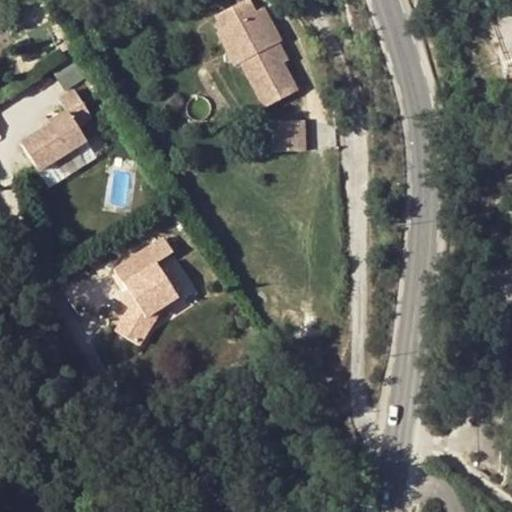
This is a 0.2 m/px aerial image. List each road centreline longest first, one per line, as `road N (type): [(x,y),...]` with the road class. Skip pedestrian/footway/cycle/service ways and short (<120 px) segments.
road 1 (tertiary): [(387,0),(416,112),(423,194),(383,511)]
road 2 (unknown): [(386,493),(341,404),(335,136),(325,63),(291,0)]
